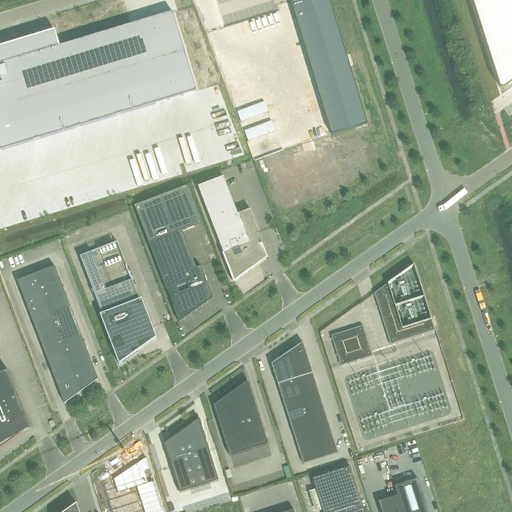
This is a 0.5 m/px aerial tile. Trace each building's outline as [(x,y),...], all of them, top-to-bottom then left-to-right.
[(290,0),(332,136),(368,125),(329,0),(290,0)] [(511,0),(471,0),(500,88),(500,89),(501,89),(501,90),(502,90),(503,90),(504,90),(505,90),(506,89),(511,84),(511,0)] [(54,33),(0,48),(0,151),(195,93),(171,14),(58,48),(54,33)] [(262,244),(259,245),(257,234),(259,233),(250,210),(238,215),(223,177),(198,187),(223,254),(222,254),(234,283),(268,259),(262,244)] [(186,187),(135,206),(149,244),(167,291),(168,291),(168,292),(169,294),(170,297),(171,299),(171,300),(172,303),(173,304),(174,307),(173,307),(179,323),(180,323),(179,321),(182,319),(184,318),(186,316),(187,315),(190,313),(191,312),(193,311),(196,309),(198,307),(199,306),(200,306),(201,305),(204,303),(205,302),(206,301),(209,300),(212,296),(212,294),(207,283),(201,267),(196,268),(182,231),(200,224),(186,187)] [(142,299),(140,300),(118,243),(117,243),(80,257),(102,314),(100,315),(119,365),(157,338),(142,299)] [(435,331),(414,265),(374,293),(390,345),(435,331)] [(36,274),(18,281),(23,295),(28,309),(34,324),(39,338),(45,352),(50,366),(55,380),(65,404),(66,403),(70,400),(81,392),(92,384),(97,381),(98,380),(93,366),(87,352),(82,337),(77,323),(71,309),(66,295),(60,281),(55,267),(36,274)] [(363,326),(331,336),(340,366),(372,356),(363,326)] [(303,344),(272,365),(304,465),(338,454),(303,344)] [(0,448),(24,432),(22,429),(28,426),(29,429),(31,428),(8,371),(6,372),(7,374),(0,376),(0,448)] [(214,406),(215,410),(230,457),(268,444),(248,381),(214,406)] [(208,447),(199,419),(165,444),(169,459),(180,493),(219,481),(208,447)] [(122,472),(104,485),(112,511),(163,511),(145,455),(135,463),(138,466),(125,475),(122,472)] [(364,511),(350,467),(312,479),(322,511),(364,511)] [(397,496),(378,502),(381,511),(428,511),(418,479),(394,487),(397,496)]
